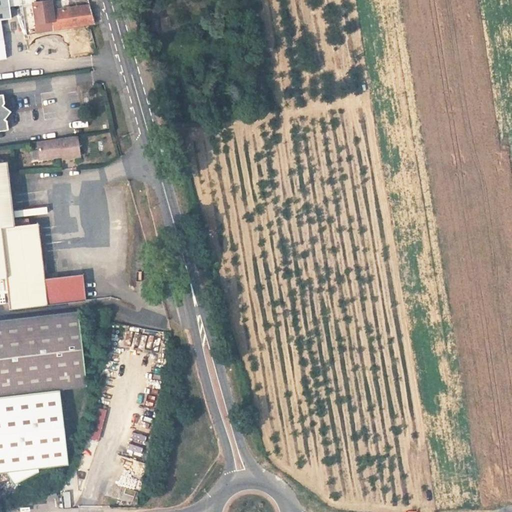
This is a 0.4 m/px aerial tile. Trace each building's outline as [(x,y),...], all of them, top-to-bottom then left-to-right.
[(32,6),(33,13),(50,10),(49,1),(37,3),(37,5),(32,6)] [(87,4),(50,10),(33,13),(35,31),(92,21),(87,4)] [(0,133),(8,132),(7,124),(4,121),(11,114),(2,108),(5,105),(4,97),(0,97),(0,133)] [(79,154),(76,133),(35,139),(37,151),(45,151),(45,157),(55,155),(56,153),(61,153),(62,157),(79,154)] [(0,161),(0,276),(1,276),(2,293),(4,309),(78,300),(75,274),(38,278),(32,224),(7,227),(1,161),(0,161)] [(80,386),(72,311),(0,319),(0,478),(3,487),(31,474),(31,470),(61,466),(52,389),(80,386)] [(98,441),(106,410),(96,407),(87,438),(98,441)] [(126,488),(122,496),(132,500),(135,492),(126,488)] [(62,493),(65,507),(71,505),(68,491),(62,493)]
